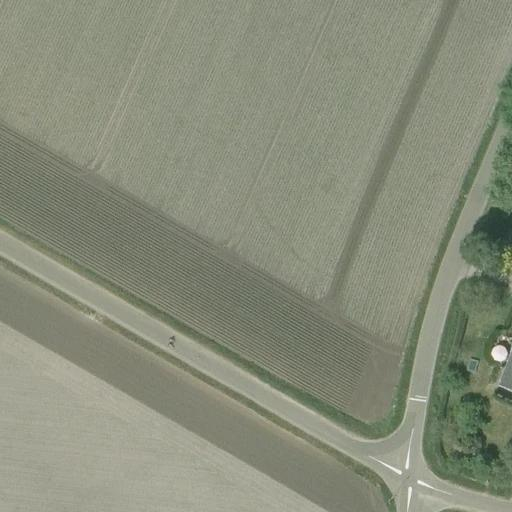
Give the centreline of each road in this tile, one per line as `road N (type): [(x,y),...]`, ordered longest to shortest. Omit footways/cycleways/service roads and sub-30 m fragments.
road 1 (unclassified): [(409,478),(0,244)]
road 2 (unclassified): [(409,478),(443,287),(511,114)]
